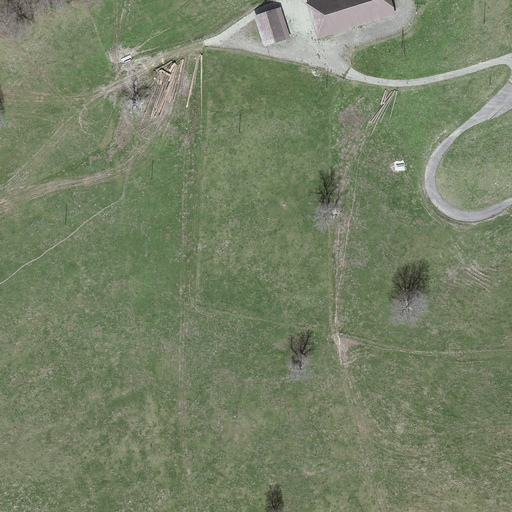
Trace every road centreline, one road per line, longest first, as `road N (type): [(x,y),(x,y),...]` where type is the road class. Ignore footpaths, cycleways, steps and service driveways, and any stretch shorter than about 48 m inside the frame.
road 1 (track): [(0,209),(104,140),(159,57),(227,42),(351,77),(418,85),(511,60)]
road 2 (track): [(511,92),(437,154),(430,186),(442,206),(466,218),(511,201)]
